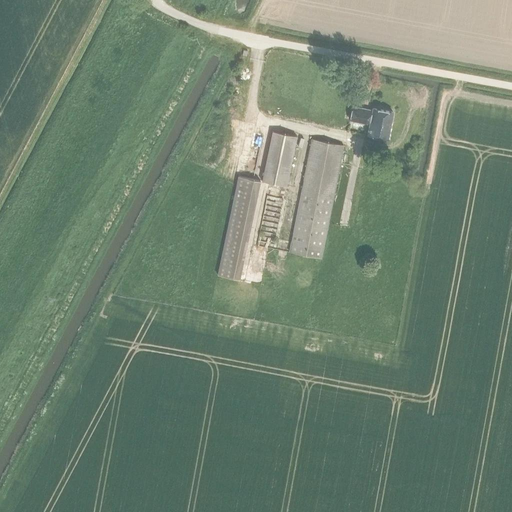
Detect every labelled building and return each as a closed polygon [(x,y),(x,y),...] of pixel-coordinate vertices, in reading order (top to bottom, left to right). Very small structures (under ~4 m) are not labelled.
[(369,124),(367,135),(387,139),(392,112),(372,109),(372,111),(352,107),(350,120),(369,124)] [(272,131),(268,151),(262,181),(285,186),(296,136),(272,131)] [(252,138),(251,146),(259,148),(260,140),(252,138)] [(312,139),(308,159),(289,252),(320,258),(343,145),(312,139)] [(240,280),(241,272),(260,181),(238,177),(218,276),(240,280)]
